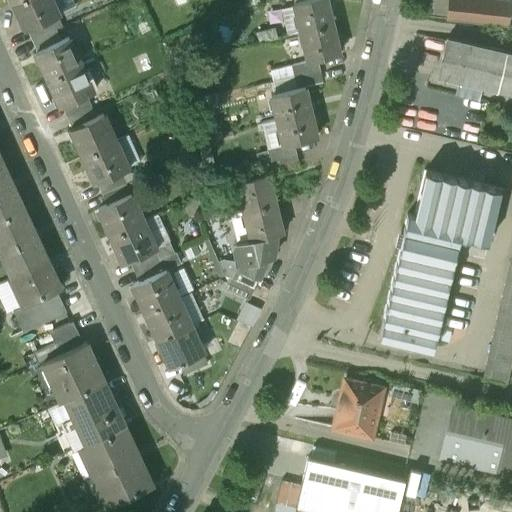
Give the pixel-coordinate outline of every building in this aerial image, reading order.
[(47,0),(18,0),(13,3),(25,30),(28,29),(49,19),(58,15),(53,2),(49,4),(47,0)] [(303,0),(296,2),(303,31),(334,23),(328,0),(303,0)] [(507,0),(505,0),(448,0),(447,20),(504,26),(507,0)] [(49,19),(28,29),(33,40),(54,30),(49,19)] [(334,23),(303,31),(310,60),(316,58),(341,52),(334,23)] [(54,30),(33,40),(38,51),(59,41),(54,30)] [(38,51),(35,52),(47,79),(77,66),(71,51),(74,49),(69,37),(59,41),(38,51)] [(511,53),(447,38),(437,78),(511,95),(511,53)] [(310,60),(292,64),(295,76),(319,70),(316,58),(310,60)] [(77,66),(47,79),(60,106),(63,105),(84,95),(93,91),(87,79),(84,80),(77,66)] [(319,70),(295,76),(298,88),(306,86),(322,82),(319,70)] [(298,88),(273,94),(279,119),(312,111),(306,86),(298,88)] [(84,95),(63,105),(68,116),(89,106),(84,95)] [(89,106),(68,116),(73,127),(94,117),(89,106)] [(312,111),(279,119),(285,144),(294,142),(318,136),(312,111)] [(73,127),(70,128),(82,155),(112,142),(105,127),(109,126),(103,113),(94,117),(73,127)] [(112,142),(82,155),(95,183),(97,182),(118,172),(124,169),(112,142)] [(285,144),(272,147),(274,159),(297,153),(294,142),(285,144)] [(297,153),(274,159),(277,171),(300,165),(297,153)] [(0,221),(24,210),(1,161),(0,161),(0,221)] [(412,216),(406,214),(398,246),(397,246),(380,318),(381,319),(377,337),(431,350),(457,237),(486,244),(500,187),(423,169),(412,216)] [(118,172),(97,182),(102,192),(122,183),(118,172)] [(268,173),(237,180),(244,209),(275,202),(268,173)] [(122,183),(102,192),(107,203),(127,194),(122,183)] [(107,203),(98,208),(110,235),(143,220),(131,193),(107,203)] [(275,202),(244,209),(251,239),(276,233),(283,231),(275,202)] [(0,251),(11,276),(47,260),(24,210),(0,221),(0,251)] [(143,220),(110,235),(123,262),(130,259),(152,249),(156,247),(143,220)] [(251,239),(237,242),(242,263),(273,256),(276,233),(251,239)] [(152,249),(130,259),(135,270),(157,260),(152,249)] [(47,260),(11,276),(24,303),(56,289),(60,287),(47,260)] [(157,260),(135,270),(140,281),(162,271),(157,260)] [(511,263),(508,262),(481,377),(505,383),(511,353),(511,263)] [(258,276),(236,266),(232,277),(254,287),(258,276)] [(140,281),(133,284),(145,312),(178,297),(166,269),(140,281)] [(254,287),(232,277),(227,288),(249,298),(254,287)] [(24,303),(12,308),(22,330),(66,310),(56,289),(24,303)] [(178,297),(145,312),(158,339),(191,324),(190,323),(186,325),(180,311),(184,309),(178,297)] [(250,299),(242,316),(255,322),(263,306),(250,299)] [(71,321),(49,331),(54,342),(76,332),(71,321)] [(191,324),(158,339),(170,367),(179,363),(201,353),(203,352),(203,351),(199,352),(193,338),(196,337),(191,324)] [(76,332),(54,342),(59,352),(81,342),(76,332)] [(59,352),(42,360),(42,361),(48,359),(57,379),(52,382),(60,401),(70,396),(103,381),(85,340),(81,342),(59,352)] [(54,342),(32,352),(37,362),(42,360),(59,352),(54,342)] [(201,353),(179,363),(184,374),(206,364),(201,353)] [(381,387),(345,378),(333,426),(370,435),(381,387)] [(103,381),(70,396),(72,401),(49,411),(67,450),(79,445),(123,424),(103,381)] [(511,421),(453,408),(443,454),(511,470),(511,421)] [(123,424),(79,445),(106,505),(151,484),(123,424)] [(395,511),(404,478),(308,456),(296,504),(330,511),(395,511)]
